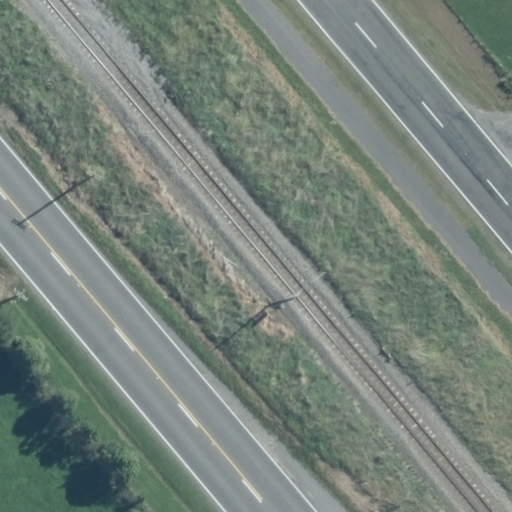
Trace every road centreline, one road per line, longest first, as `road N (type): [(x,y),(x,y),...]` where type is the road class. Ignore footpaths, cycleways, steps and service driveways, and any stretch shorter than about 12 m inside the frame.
road 1 (secondary): [(0,212),(251,511)]
road 2 (tertiary): [(343,0),(511,200)]
